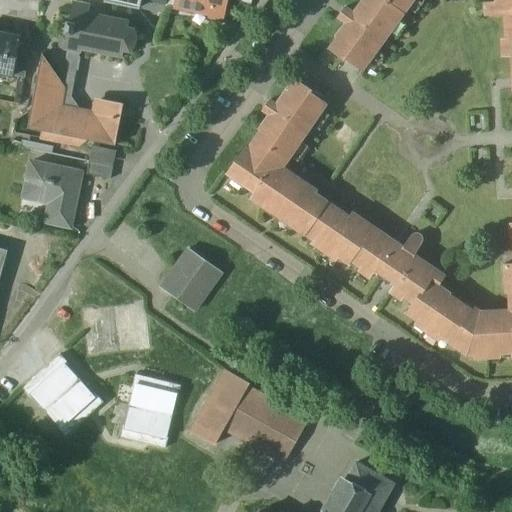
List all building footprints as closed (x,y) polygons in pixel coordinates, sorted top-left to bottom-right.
[(104,0),(104,3),(140,10),(141,1),(166,6),(166,4),(171,5),(172,0),(104,0)] [(225,0),(172,0),(171,5),(171,7),(210,15),(211,9),(212,9),(213,8),(223,10),(225,0)] [(361,0),(352,13),(344,8),(337,18),(344,24),(334,38),(335,39),(327,50),(344,62),(346,60),(362,71),(403,14),(383,0),(361,0)] [(383,0),(403,14),(413,0),(383,0)] [(511,0),(501,0),(502,3),(483,4),(484,16),(511,15),(511,0)] [(90,4),(73,1),(66,35),(59,33),(57,41),(57,43),(56,44),(57,46),(58,48),(59,49),(66,51),(79,53),(80,50),(82,51),(120,58),(122,51),(127,53),(132,48),(134,42),(134,36),(132,30),(127,29),(128,23),(88,14),(90,4)] [(20,39),(0,34),(0,73),(12,76),(17,54),(20,39)] [(64,63),(60,82),(64,87),(62,96),(72,98),(74,97),(79,71),(82,51),(80,50),(79,53),(66,51),(64,63)] [(29,56),(17,54),(12,76),(24,79),(29,56)] [(60,82),(40,54),(26,129),(41,131),(39,139),(78,146),(87,140),(114,146),(122,105),(102,101),(92,107),(90,115),(80,113),(72,98),(62,96),(64,87),(60,82)] [(285,90),(275,105),(269,100),(262,111),(268,115),(258,130),(259,131),(253,140),(286,163),(326,105),(309,94),(311,92),(294,80),(286,91),(285,90)] [(316,191),(283,168),(286,163),(253,140),(247,149),(244,147),(229,170),(246,182),(243,186),(253,194),(249,199),(303,236),(304,235),(327,202),(315,194),(316,191)] [(92,148),(89,163),(112,167),(115,152),(92,148)] [(82,173),(32,163),(24,198),(57,205),(53,225),(70,228),(82,173)] [(89,163),(87,174),(110,178),(112,167),(89,163)] [(383,279),(398,255),(367,234),(365,237),(345,223),(349,218),(327,202),(304,235),(313,242),(314,241),(317,240),(337,253),(337,256),(336,258),(348,266),(350,262),(360,269),(361,268),(364,267),(377,276),(377,280),(383,279)] [(416,235),(412,236),(410,237),(402,248),(413,256),(421,244),(421,241),(421,238),(420,235),(416,235)] [(174,269),(161,289),(194,312),(221,273),(188,250),(174,269)] [(398,255),(383,279),(384,285),(389,284),(405,259),(402,257),(398,255)] [(432,278),(405,259),(389,284),(402,293),(403,296),(402,298),(411,304),(405,314),(416,322),(417,321),(420,320),(439,333),(440,337),(439,338),(449,345),(472,311),(471,311),(449,295),(445,301),(425,288),(432,278)] [(511,264),(503,265),(504,294),(511,293),(511,264)] [(511,324),(511,321),(485,322),(485,316),(473,308),(471,311),(472,311),(449,345),(466,356),(474,356),(473,354),(475,352),(496,351),(498,353),(499,355),(511,354),(511,324)] [(92,395),(66,366),(68,364),(59,355),(22,389),(31,398),(32,398),(58,427),(57,427),(66,437),(103,403),(94,394),(92,395)] [(248,384),(229,373),(212,403),(209,401),(200,416),(203,418),(195,434),(214,445),(226,425),(262,446),(262,447),(281,457),(300,423),(282,412),(281,413),(244,392),(248,384)] [(180,386),(135,375),(132,388),(134,388),(129,407),(172,417),(176,398),(177,398),(180,386)] [(172,417),(129,407),(124,426),(123,426),(120,438),(165,449),(168,437),(167,437),(172,417)] [(375,511),(391,485),(354,464),(326,511),(375,511)]
